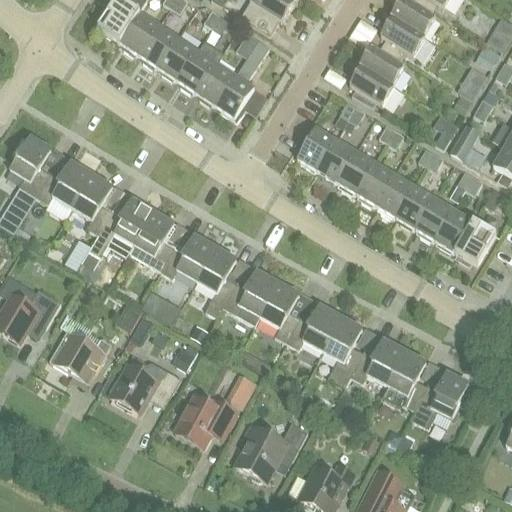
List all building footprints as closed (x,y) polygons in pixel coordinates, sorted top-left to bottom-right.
[(120,49),(140,19),(152,0),(128,0),(123,8),(119,6),(99,36),(120,49)] [(170,14),(179,2),(176,0),(167,0),(162,9),(170,14)] [(214,0),(211,5),(220,11),(226,0),(214,0)] [(295,8),(293,7),(293,8),(280,0),(254,0),(240,23),(270,41),(280,26),(283,28),(295,8)] [(452,0),(413,0),(413,1),(434,15),(438,9),(444,13),(452,0)] [(431,21),(434,15),(413,1),(409,7),(403,3),(390,22),(392,24),(393,23),(423,42),(424,41),(435,23),(431,21)] [(179,2),(170,14),(179,20),(187,7),(179,2)] [(212,34),(220,22),(211,16),(203,29),(212,34)] [(139,62),(159,32),(140,19),(120,49),(125,53),(123,55),(134,62),(136,60),(139,62)] [(220,22),(212,34),(220,40),(224,35),(229,27),(220,22)] [(426,43),(424,41),(423,42),(393,23),(392,24),(381,42),(386,45),(382,51),(403,64),(407,58),(413,62),(426,43)] [(494,36),(509,45),(511,39),(511,30),(501,24),(494,36)] [(229,27),(224,35),(234,41),(239,34),(229,27)] [(158,75),(178,44),(159,32),(139,62),(144,65),(142,67),(153,75),(155,73),(158,75)] [(249,61),(258,47),(249,40),(239,55),(249,61)] [(177,87),(197,57),(178,44),(158,75),(163,78),(161,80),(172,87),(174,85),(177,87)] [(269,54),(258,47),(249,61),(235,82),(215,112),(237,127),(245,116),(242,114),(254,95),(249,92),(249,85),(269,54)] [(400,70),(403,64),(382,51),(378,57),(372,52),(359,72),(361,73),(361,72),(392,92),(393,91),(404,73),(400,70)] [(486,54),(478,68),(488,74),(496,60),(486,54)] [(196,100),(216,70),(197,57),(177,87),(182,91),(180,93),(191,100),(193,98),(196,100)] [(511,72),(504,68),(500,76),(510,82),(511,82),(511,72)] [(215,112),(235,82),(216,70),(196,100),(201,103),(199,105),(210,113),(212,110),(215,112)] [(395,92),(393,91),(392,92),(361,72),(361,73),(350,91),(382,112),(395,92)] [(472,73),(465,85),(480,94),(487,82),(472,73)] [(500,76),(495,83),(506,90),(510,82),(500,76)] [(459,100),(452,113),(464,120),(471,108),(459,100)] [(482,105),(478,113),(488,119),(493,111),(482,105)] [(348,126),(356,112),(347,107),(340,120),(348,126)] [(356,112),(348,126),(357,131),(365,118),(356,112)] [(478,113),(473,121),(484,127),(488,119),(478,113)] [(511,132),(503,128),(492,146),(505,153),(511,157),(511,132)] [(387,149),(395,136),(386,131),(379,144),(387,149)] [(467,131),(450,159),(462,166),(479,138),(467,131)] [(317,178),(336,147),(316,135),(297,166),(317,178)] [(395,136),(387,149),(396,154),(404,141),(395,136)] [(443,155),(450,143),(442,138),(435,150),(443,155)] [(36,203),(51,180),(39,172),(48,157),(51,158),(51,157),(30,144),(28,147),(22,144),(13,159),(18,162),(10,175),(24,184),(19,192),(36,203)] [(337,189),(356,158),(336,147),(317,178),(323,181),(321,183),(333,190),(334,188),(337,189)] [(511,157),(505,153),(493,172),(502,178),(497,187),(508,193),(511,185),(511,157)] [(427,172),(435,159),(426,154),(418,166),(427,172)] [(357,201),(375,170),(356,158),(337,189),(342,193),(341,195),(352,201),(354,199),(357,201)] [(435,159),(427,172),(436,177),(443,164),(435,159)] [(72,214),(92,182),(70,169),(70,170),(72,172),(63,187),(51,180),(36,203),(48,210),(53,202),(72,214)] [(376,213),(395,182),(375,170),(357,201),(362,204),(361,206),(372,213),(373,211),(376,213)] [(466,195),(474,182),(465,177),(457,190),(466,195)] [(98,241),(112,217),(100,209),(109,194),(112,196),(113,195),(92,182),(72,214),(91,225),(86,233),(98,241)] [(396,224),(414,193),(395,182),(376,213),(382,216),(380,218),(392,225),(393,223),(396,224)] [(474,182),(466,195),(475,201),(482,188),(474,182)] [(416,236),(434,205),(414,193),(396,224),(401,228),(400,230),(411,236),(413,234),(416,236)] [(503,200),(494,194),(484,211),(493,216),(503,200)] [(435,248),(453,217),(434,205),(416,236),(421,239),(420,241),(431,248),(432,246),(435,248)] [(134,251),(153,219),(132,206),(131,207),(134,209),(125,224),(112,217),(98,241),(89,256),(101,264),(115,240),(134,251)] [(0,230),(14,239),(22,227),(4,216),(0,222),(0,230)] [(455,259),(473,228),(453,217),(435,248),(441,251),(439,253),(451,260),(452,258),(455,259)] [(174,231),(153,219),(134,251),(129,259),(161,277),(174,254),(162,246),(171,231),(174,232),(174,231)] [(478,273),(496,242),(473,228),(455,259),(460,263),(458,266),(470,273),(472,269),(478,273)] [(197,287),(215,255),(194,243),(193,244),(196,245),(187,261),(174,254),(161,277),(173,284),(177,276),(197,287)] [(224,314),(237,289),(241,282),(229,275),(233,267),(236,268),(237,267),(215,255),(197,287),(216,298),(205,317),(218,324),(224,314)] [(82,269),(69,261),(65,269),(77,276),(82,269)] [(255,331),(260,323),(278,290),(256,278),(256,279),(258,281),(250,297),(237,289),(224,314),(255,331)] [(302,317),(291,311),(296,302),(299,303),(300,302),(278,290),(260,323),(279,334),(275,342),(287,349),(300,324),(299,324),(302,317)] [(9,306),(0,320),(0,337),(20,350),(27,338),(35,325),(47,332),(61,308),(39,295),(37,298),(26,316),(9,306)] [(323,357),(341,325),(319,313),(318,314),(321,315),(313,331),(300,324),(287,349),(299,355),(304,347),(323,357)] [(131,337),(139,322),(127,315),(119,330),(131,337)] [(351,383),(364,359),(351,352),(359,336),(362,337),(363,336),(341,325),(323,357),(343,368),(333,387),(345,394),(351,383)] [(67,336),(49,367),(89,390),(107,359),(106,358),(111,350),(101,344),(96,352),(67,336)] [(214,358),(220,349),(211,344),(205,353),(214,358)] [(387,391),(404,358),(382,347),(382,348),(385,349),(376,365),(364,359),(351,383),(363,390),(367,381),(387,391)] [(179,356),(173,367),(188,375),(198,357),(187,350),(182,358),(179,356)] [(415,416),(427,392),(415,385),(423,369),(426,371),(426,370),(404,358),(387,391),(381,403),(401,413),(402,410),(415,416)] [(264,366),(257,379),(267,384),(268,385),(275,372),(274,372),(274,371),(264,366)] [(127,370),(110,402),(141,420),(158,389),(173,398),(181,384),(152,368),(144,370),(140,377),(127,370)] [(467,395),(469,391),(446,380),(445,381),(448,382),(440,398),(427,392),(415,416),(410,425),(429,435),(438,417),(452,425),(459,411),(465,413),(473,397),(467,395)] [(203,454),(211,439),(222,445),(236,418),(215,406),(212,411),(195,402),(175,439),(203,454)] [(308,411),(297,406),(292,418),(297,420),(302,422),(303,419),(305,420),(309,422),(313,414),(308,412),(308,411)] [(347,418),(337,413),(332,422),(342,428),(347,418)] [(249,446),(235,472),(250,480),(251,484),(259,488),(263,486),(267,489),(282,461),(293,466),(308,438),(292,429),(282,447),(252,431),(245,444),(249,446)] [(391,436),(386,447),(396,453),(402,441),(391,436)] [(379,446),(369,441),(363,453),(373,458),(379,446)] [(402,441),(395,456),(405,461),(413,446),(402,441)] [(315,473),(299,505),(305,508),(303,511),(335,511),(347,491),(349,492),(355,480),(338,472),(333,482),(315,473)] [(379,476),(362,510),(360,511),(399,511),(392,508),(401,490),(399,486),(379,476)]
